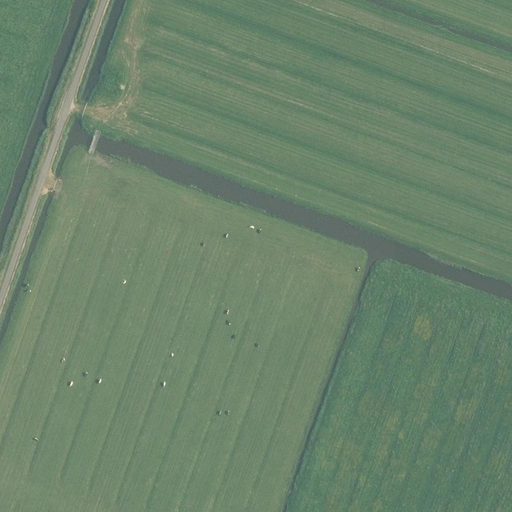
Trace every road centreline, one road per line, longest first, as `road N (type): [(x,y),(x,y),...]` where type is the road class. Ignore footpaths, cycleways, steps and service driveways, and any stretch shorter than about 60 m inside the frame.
road 1 (unclassified): [(0,296),(104,0)]
road 2 (track): [(302,189),(101,116),(98,126)]
